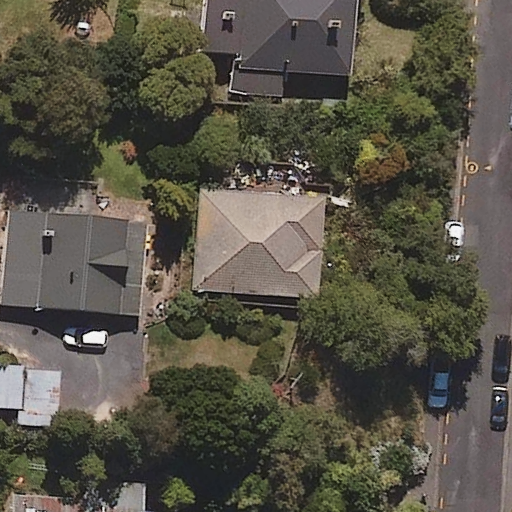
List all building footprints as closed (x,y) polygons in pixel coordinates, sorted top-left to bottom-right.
[(206,0),(202,56),(233,59),(230,95),(282,99),(284,73),(352,79),(358,0),(206,0)] [(221,181),(220,195),(199,194),(193,295),(319,302),(325,201),(307,200),(308,186),(221,181)] [(149,228),(10,215),(2,308),(140,320),(149,228)] [(0,413),(17,413),(17,429),(61,428),(61,408),(60,368),(0,369),(0,413)] [(147,511),(148,500),(12,497),(11,511),(147,511)]
